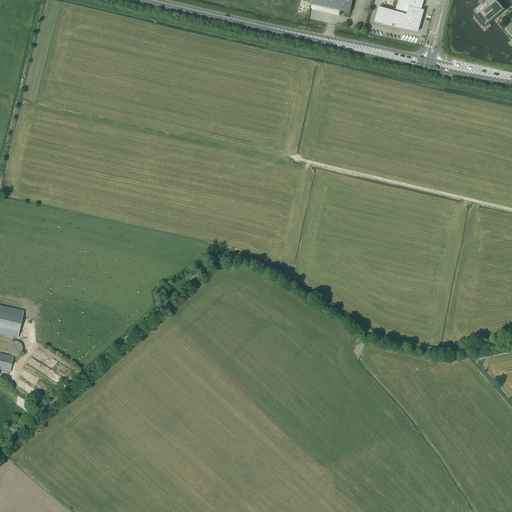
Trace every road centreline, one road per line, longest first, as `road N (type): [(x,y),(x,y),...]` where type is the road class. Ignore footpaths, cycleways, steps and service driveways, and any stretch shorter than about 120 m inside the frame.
road 1 (primary): [(427,61),(145,0)]
road 2 (track): [(291,156),(511,210)]
